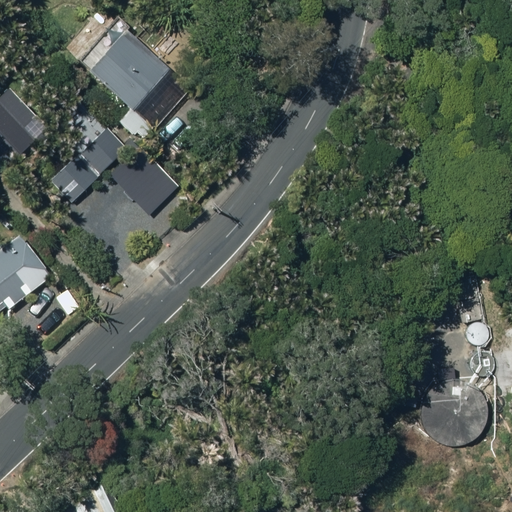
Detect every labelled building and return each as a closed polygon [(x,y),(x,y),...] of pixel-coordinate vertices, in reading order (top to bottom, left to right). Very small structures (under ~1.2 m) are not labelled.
[(82,66),(125,105),(113,118),(129,132),(132,129),(141,137),(185,87),(117,26),(82,66)] [(0,82),(0,162),(40,124),(0,82)] [(73,151),(95,172),(121,145),(99,124),(73,151)] [(132,142),(103,170),(145,213),(173,185),(132,142)] [(73,151),(46,179),(68,200),(95,172),(73,151)] [(0,304),(2,303),(3,305),(45,274),(15,232),(0,243),(0,304)] [(455,277),(463,322),(483,319),(475,274),(455,277)] [(435,447),(441,449),(448,450),(455,450),(461,449),(467,447),(472,444),(477,440),(481,435),(484,429),(487,423),(488,417),(488,411),(487,405),(484,399),(481,393),(477,388),(472,384),(467,381),(461,379),(455,378),(449,378),(442,379),(436,381),(431,384),(426,388),(422,393),(418,398),(416,404),(415,410),(415,417),(416,423),(418,429),(421,434),(425,439),(430,443),(435,447)] [(128,511),(106,485),(73,511),(128,511)]
